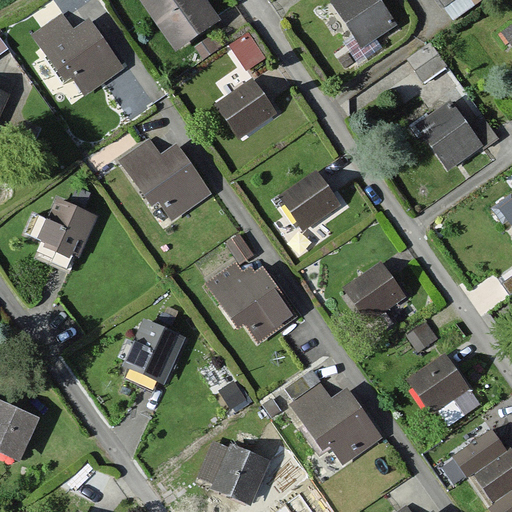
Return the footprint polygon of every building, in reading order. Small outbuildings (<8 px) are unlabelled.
[(203,0),(146,0),(141,4),(177,54),(220,23),(203,0)] [(399,24),(382,0),(336,0),(330,4),(360,49),(399,24)] [(453,0),(444,7),(455,22),(487,0),(453,0)] [(63,18),(35,37),(64,82),(69,79),(85,96),(123,70),(85,18),(70,29),(63,18)] [(511,29),(500,38),(511,54),(511,29)] [(254,33),(230,47),(232,51),(245,72),(269,57),(254,33)] [(212,37),(195,49),(204,63),(222,51),(212,37)] [(446,66),(430,44),(407,60),(423,82),(446,66)] [(254,80),(216,106),(240,141),(277,115),(254,80)] [(0,135),(10,100),(0,94),(0,135)] [(468,130),(449,102),(417,125),(449,170),(481,147),(468,130)] [(483,118),(468,130),(481,147),(486,152),(501,140),(483,118)] [(162,156),(150,141),(119,162),(152,211),(160,207),(172,222),(212,196),(176,147),(162,156)] [(105,154),(91,164),(97,174),(112,163),(105,154)] [(317,173),(282,196),(304,230),(339,208),(317,173)] [(97,220),(57,203),(40,245),(46,247),(45,251),(69,261),(71,258),(80,262),(97,220)] [(511,203),(502,211),(511,224),(511,203)] [(240,237),(226,246),(240,267),(254,258),(240,237)] [(405,298),(381,263),(344,288),(368,323),(405,298)] [(236,265),(207,284),(239,332),(246,328),(258,346),(294,321),(262,273),(256,276),(253,271),(244,277),(236,265)] [(511,277),(502,285),(511,297),(511,296),(511,277)] [(188,339),(145,320),(124,369),(166,387),(188,339)] [(427,323),(406,338),(417,354),(438,340),(436,336),(427,323)] [(449,362),(413,385),(434,417),(439,413),(448,427),(479,407),(449,362)] [(289,387),(284,390),(294,404),(322,385),(312,371),(307,374),(289,387)] [(233,384),(219,393),(231,411),(245,402),(233,384)] [(294,404),(291,406),(324,453),(333,447),(344,463),(379,438),(346,392),(333,401),(322,385),(294,404)] [(272,401),(264,407),(272,419),(280,413),(272,401)] [(37,423),(0,407),(0,454),(20,463),(37,423)] [(468,477),(504,451),(491,433),(453,461),(466,479),(468,477)] [(272,459),(231,442),(227,450),(214,445),(200,479),(215,485),(213,491),(252,507),(272,459)] [(504,451),(468,477),(492,511),(511,496),(511,455),(507,449),(504,451)] [(180,487),(170,494),(178,505),(187,498),(180,487)] [(511,511),(511,496),(492,511),(490,511),(511,511)]
